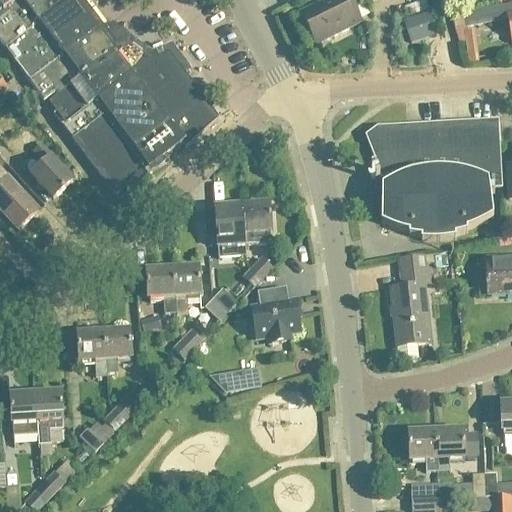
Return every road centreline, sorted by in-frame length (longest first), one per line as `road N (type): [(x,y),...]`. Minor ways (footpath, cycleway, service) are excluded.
road 1 (residential): [(0,350),(289,86)]
road 2 (tertiary): [(350,395),(329,228),(298,104)]
road 3 (tertiary): [(298,104),(377,89),(511,84)]
road 4 (residential): [(350,395),(427,385),(511,354)]
